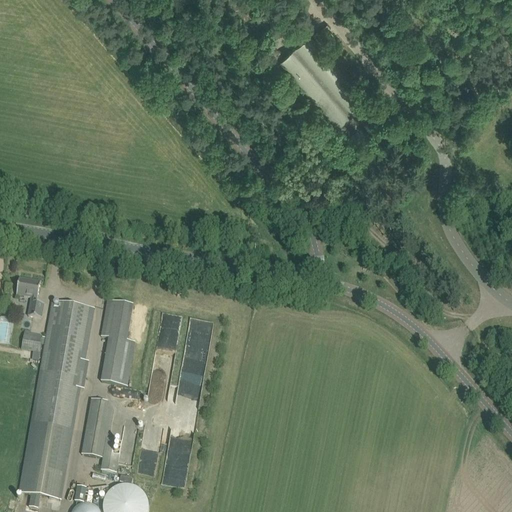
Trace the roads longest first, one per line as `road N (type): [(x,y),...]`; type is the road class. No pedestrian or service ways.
road 1 (tertiary): [(312,280),(316,250),(302,216),(114,0)]
road 2 (tertiary): [(312,280),(0,225)]
road 3 (tertiary): [(511,435),(400,315),(312,280)]
